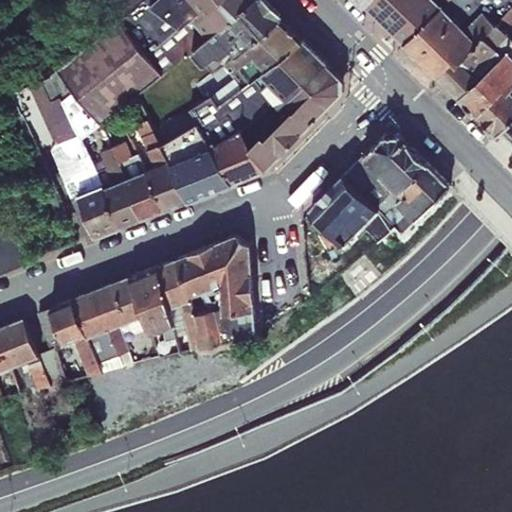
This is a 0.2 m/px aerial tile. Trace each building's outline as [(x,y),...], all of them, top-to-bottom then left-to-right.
[(94,0),(102,9),(111,0),(123,0),(131,9),(142,0),(94,0)] [(120,18),(131,9),(123,0),(111,0),(102,9),(116,22),(120,18)] [(142,0),(131,9),(120,18),(135,37),(178,0),(142,0)] [(210,34),(182,0),(178,0),(135,37),(155,62),(167,52),(176,62),(194,49),(210,34)] [(251,0),(182,0),(210,34),(251,0)] [(251,0),(210,34),(194,49),(206,62),(217,53),(224,53),(229,49),(232,46),(239,54),(283,15),(281,13),(284,10),(273,0),(251,0)] [(371,0),(367,3),(406,40),(443,3),(439,0),(371,0)] [(498,21),(511,4),(511,0),(447,0),(443,3),(479,39),(486,32),(498,21)] [(406,40),(460,94),(506,51),(486,32),(479,39),(443,3),(406,40)] [(511,22),(511,4),(498,21),(486,32),(506,51),(509,48),(511,44),(511,31),(507,26),(511,22)] [(305,37),(283,15),(239,54),(232,46),(229,49),(240,65),(256,53),(267,67),(305,37)] [(135,37),(120,18),(116,22),(58,68),(102,121),(164,73),(155,62),(135,37)] [(324,56),(305,37),(267,67),(263,71),(273,81),(286,94),(324,56)] [(217,53),(206,62),(214,72),(225,64),(235,77),(213,94),(220,104),(263,71),(267,67),(256,53),(240,65),(229,49),(224,53),(217,53)] [(343,75),(324,56),(286,94),(295,103),(267,133),(264,130),(253,142),(268,166),(343,91),(344,88),(346,86),(347,80),(343,77),(343,75)] [(102,121),(58,68),(52,74),(31,83),(57,140),(53,148),(90,240),(98,237),(97,234),(79,193),(105,183),(83,136),(102,121)] [(273,81),(263,71),(220,104),(213,94),(191,107),(198,118),(202,126),(213,142),(243,125),(243,126),(277,102),(263,88),(273,81)] [(511,74),(486,94),(495,105),(502,111),(511,123),(511,74)] [(286,94),(273,81),(263,88),(277,102),(243,126),(253,142),(264,130),(267,133),(295,103),(286,94)] [(150,117),(136,124),(153,158),(156,164),(171,158),(162,140),(150,117)] [(171,158),(174,166),(199,156),(186,135),(202,126),(198,118),(162,140),(171,158)] [(234,180),(268,166),(253,142),(243,126),(243,125),(213,142),(216,149),(234,180)] [(213,142),(202,126),(186,135),(199,156),(216,149),(213,142)] [(127,139),(101,148),(114,181),(148,168),(145,162),(140,152),(133,155),(127,139)] [(234,180),(216,149),(199,156),(174,166),(183,186),(187,184),(191,197),(234,180)] [(153,158),(145,162),(148,168),(150,167),(156,164),(153,158)] [(150,167),(166,207),(191,197),(187,184),(183,186),(174,166),(171,158),(156,164),(150,167)] [(114,181),(106,185),(120,225),(166,207),(150,167),(148,168),(114,181)] [(79,193),(97,234),(120,225),(106,185),(105,183),(79,193)] [(397,222),(384,232),(378,237),(389,249),(420,236),(428,229),(417,217),(405,229),(397,222)] [(15,221),(0,226),(0,272),(33,259),(15,221)] [(250,242),(238,232),(178,256),(190,293),(223,281),(224,304),(224,311),(255,308),(250,242)] [(190,293),(178,256),(160,263),(170,304),(191,297),(190,293)] [(170,304),(160,263),(131,274),(144,312),(151,329),(163,324),(175,320),(170,304)] [(144,312),(131,274),(104,284),(119,321),(144,312)] [(196,311),(203,345),(224,340),(217,306),(224,304),(223,281),(190,293),(191,297),(196,311)] [(119,321),(104,284),(74,296),(89,332),(119,321)] [(89,332),(74,296),(51,305),(64,341),(74,337),(89,332)] [(175,320),(179,334),(187,331),(192,348),(203,345),(196,311),(191,297),(170,304),(175,320)] [(257,330),(255,308),(224,311),(224,304),(217,306),(224,340),(257,330)] [(64,341),(51,305),(39,310),(50,345),(64,341)] [(40,352),(25,316),(0,325),(0,334),(11,364),(27,358),(40,353),(40,352)] [(179,334),(175,320),(163,324),(170,355),(183,351),(179,334)] [(89,332),(100,361),(120,353),(124,364),(135,361),(119,321),(89,332)] [(100,361),(89,332),(74,337),(89,374),(104,370),(100,361)] [(0,368),(11,364),(0,334),(0,368)] [(56,346),(40,352),(40,353),(27,358),(39,389),(67,381),(56,346)]
